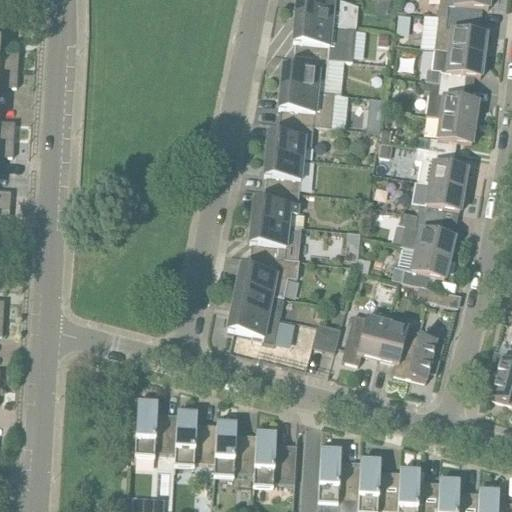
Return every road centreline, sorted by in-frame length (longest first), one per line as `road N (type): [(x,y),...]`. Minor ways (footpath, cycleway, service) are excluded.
road 1 (residential): [(178,363),(253,0)]
road 2 (residential): [(443,431),(502,211),(511,140)]
road 3 (residential): [(48,269),(59,17)]
road 4 (residential): [(34,511),(44,331)]
road 5 (residential): [(313,397),(178,363)]
road 6 (residential): [(178,363),(44,331)]
road 7 (residential): [(443,431),(313,397)]
